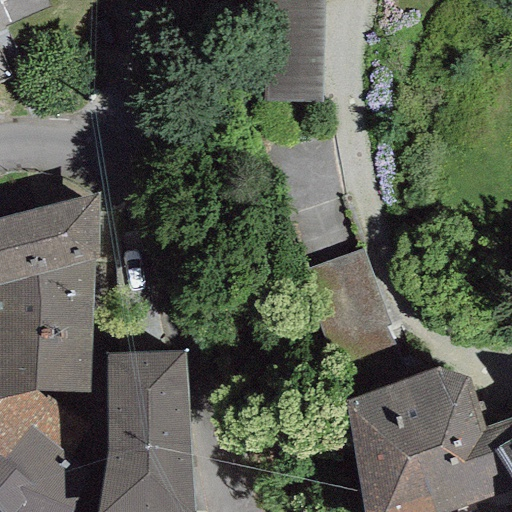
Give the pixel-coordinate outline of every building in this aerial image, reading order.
[(270,0),(268,99),(318,100),(320,0),(270,0)] [(96,194),(0,219),(0,285),(97,260),(96,194)] [(362,250),(301,272),(325,343),(331,339),(342,365),(391,347),(382,326),(389,325),(362,250)] [(87,392),(97,260),(0,285),(0,397),(34,389),(87,392)] [(185,352),(105,356),(106,449),(96,511),(192,511),(185,352)] [(511,418),(485,427),(468,379),(436,367),(344,402),(362,511),(455,511),(511,492),(511,418)] [(0,397),(0,511),(74,511),(83,465),(87,392),(34,389),(0,397)]
